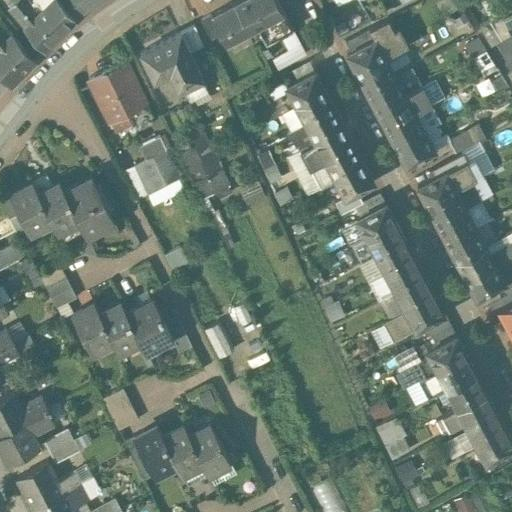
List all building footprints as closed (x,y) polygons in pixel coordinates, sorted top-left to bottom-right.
[(38,12),(27,0),(17,0),(14,4),(10,7),(25,25),(38,12)] [(50,0),(38,12),(25,25),(46,47),(73,20),(56,0),(50,0)] [(75,0),(83,10),(97,0),(75,0)] [(235,0),(235,1),(250,29),(256,25),(274,16),(265,0),(235,0)] [(265,0),(274,16),(256,25),(265,43),(292,28),(277,0),(265,0)] [(235,1),(210,14),(221,34),(225,42),(250,29),(235,1)] [(380,1),(365,9),(371,20),(386,12),(380,1)] [(499,13),(478,25),(490,45),(510,33),(499,13)] [(210,14),(199,20),(210,40),(221,34),(210,14)] [(403,46),(387,17),(368,27),(374,37),(375,36),(385,55),(403,46)] [(0,22),(0,46),(12,36),(0,22)] [(368,27),(345,40),(350,50),(374,37),(368,27)] [(180,34),(142,52),(155,80),(171,72),(193,61),(180,34)] [(0,46),(0,69),(12,83),(33,61),(12,36),(0,46)] [(350,50),(346,52),(356,71),(385,55),(375,36),(374,37),(350,50)] [(385,55),(356,71),(365,89),(395,74),(385,55)] [(151,118),(124,61),(88,79),(108,121),(127,112),(134,126),(151,118)] [(193,61),(171,72),(179,90),(189,85),(199,106),(212,100),(205,86),(203,86),(200,80),(202,79),(193,61)] [(314,69),(285,85),(286,88),(295,103),(323,88),(314,69)] [(395,74),(365,89),(375,108),(405,92),(395,74)] [(420,84),(405,92),(414,111),(430,103),(420,84)] [(286,88),(258,104),(266,119),(295,103),(286,88)] [(323,88),(295,103),(304,121),(333,106),(323,88)] [(405,92),(375,108),(385,126),(414,111),(405,92)] [(333,106),(304,121),(314,140),(343,124),(333,106)] [(414,111),(385,126),(395,146),(424,130),(414,111)] [(479,123),(449,139),(456,151),(485,135),(479,123)] [(343,124),(314,140),(322,154),(324,159),(353,143),(343,124)] [(424,130),(395,146),(405,164),(434,148),(424,130)] [(158,135),(137,144),(144,158),(145,160),(152,157),(151,155),(164,148),(158,135)] [(314,140),(299,148),(307,162),(322,154),(314,140)] [(208,141),(180,155),(192,182),(221,169),(208,141)] [(353,143),(324,159),(328,167),(334,177),(363,162),(353,143)] [(271,146),(259,152),(273,180),(285,174),(271,146)] [(164,148),(151,155),(152,157),(164,184),(178,177),(164,148)] [(461,153),(429,170),(432,176),(445,169),(446,172),(466,161),(461,153)] [(145,160),(144,158),(133,163),(147,192),(164,184),(152,157),(145,160)] [(466,161),(446,172),(455,189),(470,181),(475,178),(466,161)] [(363,162),(334,177),(343,194),(344,196),(356,190),(373,181),(363,162)] [(427,166),(411,175),(416,185),(432,176),(429,170),(427,166)] [(328,167),(313,175),(319,185),(334,177),(328,167)] [(221,169),(192,182),(200,199),(216,192),(218,197),(230,192),(228,187),(229,186),(221,169)] [(432,176),(416,185),(426,204),(455,189),(446,172),(445,169),(432,176)] [(92,176),(64,190),(79,220),(87,235),(115,220),(92,176)] [(250,200),(267,193),(262,178),(244,184),(250,200)] [(64,190),(59,180),(38,191),(52,219),(58,230),(79,220),(64,190)] [(38,191),(32,181),(10,192),(19,210),(30,230),(52,219),(38,191)] [(470,181),(455,189),(465,207),(480,198),(470,181)] [(455,189),(426,204),(436,222),(465,207),(455,189)] [(356,190),(344,196),(343,194),(334,199),(340,211),(354,204),(361,200),(356,190)] [(361,200),(354,204),(359,214),(384,202),(378,191),(361,200)] [(359,214),(355,217),(365,236),(394,220),(384,202),(359,214)] [(465,207),(436,222),(446,241),(475,226),(465,207)] [(19,210),(9,215),(20,235),(30,230),(19,210)] [(394,220),(365,236),(375,254),(404,239),(394,220)] [(475,226),(446,241),(456,259),(484,244),(475,226)] [(21,237),(0,248),(0,267),(29,253),(21,237)] [(404,239),(375,254),(385,272),(413,257),(404,239)] [(169,250),(177,268),(194,260),(186,242),(169,250)] [(511,249),(508,242),(489,252),(494,263),(511,253),(511,249)] [(484,244),(456,259),(465,278),(494,263),(489,252),(484,244)] [(511,253),(494,263),(504,280),(500,282),(504,290),(511,285),(511,272),(511,271),(511,253)] [(413,257),(385,272),(395,291),(423,276),(413,257)] [(60,263),(40,273),(45,284),(65,273),(60,263)] [(494,263),(465,278),(475,295),(491,287),(500,282),(504,280),(494,263)] [(65,273),(45,284),(50,294),(71,284),(65,273)] [(423,276),(395,291),(405,310),(433,295),(423,276)] [(71,284),(50,294),(56,305),(76,295),(71,284)] [(491,287),(475,295),(481,307),(498,298),(491,287)] [(333,319),(347,315),(339,291),(325,295),(333,319)] [(433,295),(405,310),(414,327),(422,323),(443,312),(433,295)] [(153,296),(126,311),(141,340),(146,350),(174,336),(153,296)] [(511,300),(498,308),(510,329),(511,327),(511,300)] [(2,301),(0,302),(0,317),(9,313),(2,301)] [(99,312),(94,301),(71,312),(91,351),(114,340),(99,312)] [(126,311),(120,301),(99,312),(114,340),(119,351),(141,340),(126,311)] [(405,310),(388,319),(397,336),(414,327),(405,310)] [(443,312),(422,323),(428,334),(429,334),(448,323),(443,312)] [(223,319),(207,327),(221,354),(237,345),(223,319)] [(448,323),(429,334),(434,344),(454,334),(448,323)] [(6,328),(0,330),(0,345),(12,339),(6,328)] [(434,344),(425,349),(428,354),(435,367),(464,352),(454,334),(434,344)] [(12,339),(0,345),(0,361),(18,352),(12,339)] [(464,352),(435,367),(443,382),(445,386),(474,371),(464,352)] [(428,354),(395,372),(402,385),(418,376),(435,367),(428,354)] [(44,365),(14,381),(21,394),(51,378),(44,365)] [(435,367),(418,376),(426,391),(443,382),(435,367)] [(474,371),(445,386),(455,404),(484,389),(474,371)] [(192,403),(218,397),(215,385),(189,390),(192,403)] [(122,386),(102,396),(107,405),(127,396),(122,386)] [(484,389),(455,404),(462,418),(465,423),(493,408),(484,389)] [(13,391),(0,398),(0,431),(27,417),(20,405),(13,391)] [(41,394),(20,405),(27,417),(47,406),(41,394)] [(127,396),(107,405),(112,416),(133,406),(127,396)] [(455,404),(441,412),(448,425),(462,418),(455,404)] [(47,406),(27,417),(33,430),(54,418),(47,406)] [(133,406),(112,416),(118,427),(138,417),(133,406)] [(493,408),(465,423),(471,434),(474,442),(503,426),(493,408)] [(448,425),(441,412),(435,415),(442,429),(448,425)] [(27,417),(0,431),(0,445),(8,460),(40,443),(33,430),(27,417)] [(156,422),(133,434),(154,473),(176,462),(162,433),(156,422)] [(183,422),(162,433),(176,462),(181,472),(203,462),(188,433),(183,422)] [(230,461),(209,422),(188,433),(203,462),(208,472),(230,461)] [(389,424),(380,428),(386,441),(395,436),(389,424)] [(67,426),(43,438),(50,450),(73,438),(67,426)] [(511,443),(503,426),(474,442),(485,461),(511,447),(511,443)] [(471,434),(460,440),(464,447),(474,442),(471,434)] [(73,438),(50,450),(55,461),(79,449),(73,438)] [(409,459),(401,464),(401,465),(394,469),(399,482),(413,474),(409,465),(412,464),(409,459)] [(48,460),(16,477),(32,507),(64,490),(60,482),(48,460)] [(80,481),(73,468),(67,471),(69,474),(63,478),(60,482),(64,490),(80,481)] [(314,483),(321,511),(345,511),(336,477),(314,483)] [(80,481),(64,490),(69,498),(73,498),(80,494),(82,498),(88,496),(80,481)] [(64,490),(32,507),(34,511),(76,511),(69,498),(64,490)]
